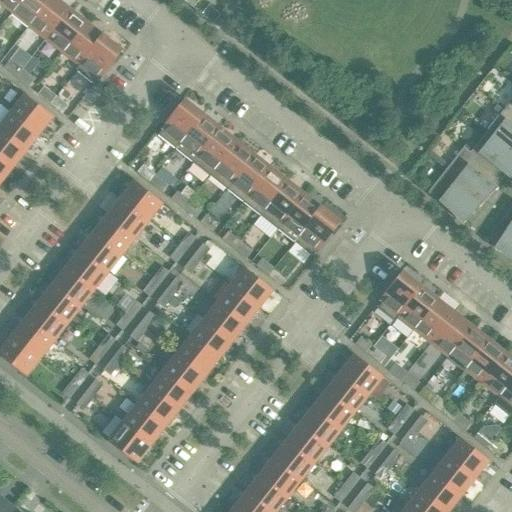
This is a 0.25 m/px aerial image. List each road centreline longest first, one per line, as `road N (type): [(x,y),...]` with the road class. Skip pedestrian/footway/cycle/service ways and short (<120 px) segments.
road 1 (residential): [(167,511),(406,216)]
road 2 (residential): [(0,273),(180,38)]
road 3 (residential): [(406,216),(180,38)]
road 4 (residential): [(105,511),(0,428)]
road 5 (residential): [(511,298),(406,216)]
